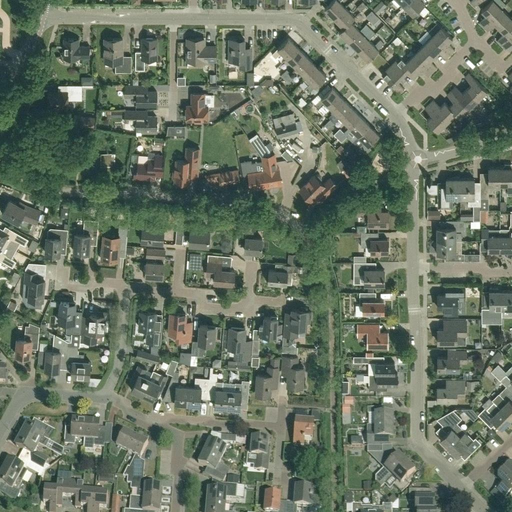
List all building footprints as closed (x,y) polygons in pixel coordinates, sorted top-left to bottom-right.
[(333,19),(344,8),(339,3),(341,0),(333,0),(327,6),(324,9),(333,19)] [(410,0),(403,7),(412,16),(423,5),(418,1),(418,0),(410,0)] [(482,28),(501,10),(491,0),(480,11),(485,17),(478,24),(482,28)] [(491,0),(501,10),(505,5),(500,0),(491,0)] [(373,10),(377,15),(386,6),(381,1),(373,10)] [(356,8),(360,11),(365,6),(362,2),(356,8)] [(403,7),(399,3),(394,7),(398,11),(403,7)] [(342,28),(349,21),(353,17),(344,8),(333,19),(342,28)] [(498,30),(510,18),(501,10),(482,28),(487,32),(494,25),(498,30)] [(379,19),(371,12),(365,18),(368,21),(373,26),(379,19)] [(500,46),(511,33),(511,20),(510,18),(498,30),(503,34),(496,41),(500,46)] [(359,31),(349,21),(342,28),(338,32),(347,42),(359,31)] [(359,31),(368,40),(375,34),(365,24),(359,31)] [(427,33),(431,37),(441,28),(437,24),(427,33)] [(431,37),(450,55),(454,51),(447,44),(452,39),(441,28),(431,37)] [(357,51),(368,40),(359,31),(347,42),(357,51)] [(431,37),(427,33),(426,32),(418,41),(423,46),(431,37)] [(511,33),(500,46),(505,50),(511,43),(511,33)] [(298,47),(288,37),(278,47),(277,48),(278,49),(272,55),(276,58),(281,53),(287,58),(298,47)] [(445,60),(450,55),(431,37),(423,46),(434,57),(438,52),(445,60)] [(397,38),(392,43),(396,47),(401,42),(397,38)] [(89,46),(78,46),(78,39),(63,39),(63,46),(63,59),(78,59),(78,58),(89,58),(89,46)] [(131,56),(122,56),(122,39),(103,39),(103,62),(115,62),(115,72),(131,72),(131,56)] [(144,60),(156,60),(156,39),(142,39),(141,52),(135,52),(134,71),(144,71),(144,60)] [(216,47),(203,47),(204,39),(187,39),(187,55),(187,62),(203,62),(203,61),(215,61),(216,47)] [(239,69),(251,69),(251,65),(251,47),(244,47),(244,40),(228,40),(228,62),(239,62),(239,69)] [(368,40),(357,51),(367,61),(378,50),(384,44),(380,40),(373,46),(368,40)] [(429,62),(434,57),(423,46),(414,55),(432,73),(436,69),(429,62)] [(296,68),(307,57),(298,47),(287,58),(291,62),(289,64),(291,66),(292,64),(296,68)] [(402,54),(399,57),(405,64),(408,60),(402,54)] [(428,77),(432,73),(414,55),(408,60),(405,64),(416,75),(420,70),(428,77)] [(300,75),(302,73),(305,77),(317,66),(307,57),(296,68),(300,71),(298,73),(300,75)] [(416,75),(405,64),(399,57),(390,66),(401,78),(406,73),(413,80),(417,76),(415,75),(416,75)] [(317,66),(305,77),(310,82),(309,84),(305,88),(309,92),(311,91),(317,85),(326,76),(317,66)] [(398,80),(401,78),(390,66),(381,75),(397,91),(399,94),(403,90),(396,83),(398,80)] [(284,79),(290,73),(286,69),(280,75),(284,79)] [(290,73),(284,79),(288,83),(294,77),(290,73)] [(466,90),(477,101),(486,92),(468,74),(463,78),(470,85),(466,90)] [(82,76),(82,84),(93,83),(92,76),(82,76)] [(58,83),(58,93),(66,93),(66,85),(80,86),(81,86),(81,83),(58,83)] [(315,104),(332,87),(329,83),(311,100),(315,104)] [(250,88),(255,96),(264,91),(259,84),(257,84),(250,88)] [(81,86),(80,86),(66,85),(66,93),(58,93),(47,93),(47,107),(66,107),(67,101),(72,101),(72,99),(81,99),(81,86)] [(317,85),(311,91),(314,94),(320,88),(317,85)] [(149,106),(149,105),(155,105),(155,98),(156,98),(156,92),(147,92),(148,87),(124,86),(124,88),(124,98),(136,98),(136,105),(143,105),(144,106),(145,107),(146,107),(148,107),(149,106)] [(332,87),(315,104),(318,107),(319,108),(325,103),(330,108),(342,96),(338,93),(332,87)] [(477,101),(466,90),(461,94),(454,87),(450,91),(468,110),(477,101)] [(459,119),(468,110),(450,91),(445,96),(453,103),(448,108),(455,115),(459,119)] [(207,106),(204,106),(204,94),(191,94),(191,106),(186,106),(186,120),(207,121),(207,106)] [(204,106),(207,106),(214,106),(214,94),(204,94),(204,106)] [(302,106),(306,102),(301,96),(296,101),(302,106)] [(333,111),(339,118),(351,106),(342,96),(330,108),(333,111)] [(455,115),(448,108),(444,103),(439,108),(432,101),(427,105),(446,124),(455,115)] [(319,108),(318,107),(317,109),(323,115),(330,108),(325,103),(319,108)] [(437,133),(446,124),(427,105),(423,109),(430,117),(426,120),(425,121),(437,133)] [(349,127),(360,116),(351,106),(339,118),(343,121),(342,123),(344,124),(345,123),(349,127)] [(231,112),(235,119),(239,117),(239,112),(237,108),(231,112)] [(124,117),(124,123),(136,123),(136,130),(142,130),(142,132),(143,133),(148,133),(149,132),(149,130),(154,130),(156,130),(157,129),(157,124),(156,123),(156,117),(147,117),(147,113),(147,111),(136,111),(124,111),(124,116),(124,117)] [(328,116),(330,118),(321,127),(325,131),(339,118),(333,111),(328,116)] [(298,132),(295,121),(293,112),(273,118),(278,137),(298,132)] [(370,125),(360,116),(349,127),(343,132),(347,136),(353,142),(358,137),(370,125)] [(79,123),(78,126),(93,127),(94,119),(79,117),(79,123)] [(167,134),(185,134),(185,125),(177,125),(168,125),(167,134)] [(358,137),(353,142),(362,152),(369,145),(379,135),(374,130),(370,125),(358,137)] [(337,138),(343,132),(339,128),(333,134),(337,138)] [(259,153),(261,160),(265,187),(280,184),(278,168),(276,169),(275,161),(273,152),(271,153),(257,132),(249,138),(259,153)] [(343,132),(337,138),(341,142),(347,136),(343,132)] [(209,167),(208,183),(218,183),(218,184),(220,184),(220,183),(224,184),(224,185),(227,185),(227,184),(232,185),(232,182),(233,170),(239,169),(235,143),(228,144),(226,168),(219,167),(209,167)] [(340,144),(336,149),(341,154),(345,149),(340,144)] [(369,145),(362,152),(365,155),(372,148),(369,145)] [(175,170),(173,170),(173,178),(175,178),(174,182),(188,183),(189,175),(197,175),(198,166),(199,149),(186,148),(185,161),(176,161),(175,170)] [(292,158),(284,150),(281,153),(287,159),(292,158)] [(127,173),(133,174),(135,172),(136,172),(138,155),(138,152),(131,151),(127,173)] [(354,151),(346,159),(353,166),(361,159),(354,151)] [(86,152),(80,152),(67,152),(67,171),(86,171),(86,152)] [(162,156),(154,156),(155,153),(148,152),(148,156),(138,155),(136,172),(135,172),(133,174),(133,177),(135,179),(137,179),(140,177),(140,176),(147,176),(148,178),(150,177),(151,178),(152,179),(154,179),(154,175),(162,175),(163,165),(161,165),(162,156)] [(115,167),(115,164),(115,154),(100,154),(100,167),(112,167),(115,167)] [(356,173),(353,166),(346,159),(343,156),(337,162),(340,170),(343,169),(346,177),(356,173)] [(265,187),(261,160),(252,162),(251,159),(241,161),(243,174),(247,173),(250,190),(265,187)] [(511,175),(511,176),(511,167),(511,164),(504,164),(503,168),(499,168),(499,186),(507,186),(507,196),(511,195),(511,175)] [(499,186),(499,168),(488,168),(488,172),(487,176),(480,176),(480,181),(480,185),(479,185),(479,199),(488,199),(488,193),(493,193),(493,190),(499,190),(499,186)] [(310,201),(314,197),(319,202),(335,186),(329,179),(322,185),(312,175),(297,189),(310,201)] [(452,198),(459,198),(459,179),(459,177),(448,177),(448,179),(446,179),(446,180),(446,186),(440,186),(440,208),(452,208),(452,198)] [(479,185),(473,185),(473,181),(473,179),(459,179),(459,198),(467,198),(467,206),(473,206),(473,213),(473,221),(479,221),(479,210),(479,199),(479,185)] [(446,186),(446,180),(437,180),(437,183),(437,193),(437,208),(440,208),(440,186),(446,186)] [(426,193),(437,193),(437,183),(426,184),(426,193)] [(479,210),(487,210),(488,199),(479,199),(479,210)] [(21,217),(35,223),(39,212),(27,207),(20,203),(19,206),(9,200),(5,208),(2,214),(18,223),(21,217)] [(388,211),(381,211),(381,205),(368,205),(358,205),(357,216),(368,216),(368,226),(388,227),(388,211)] [(511,209),(510,210),(510,230),(499,230),(499,251),(511,251),(511,249),(511,243),(511,242),(511,209)] [(479,210),(479,221),(488,221),(487,210),(479,210)] [(437,211),(427,211),(427,221),(429,221),(437,221),(437,211)] [(177,223),(175,243),(183,243),(183,235),(184,214),(169,213),(168,222),(177,223)] [(469,221),(473,221),(473,213),(460,213),(460,221),(463,221),(469,221)] [(184,214),(183,235),(190,236),(189,244),(208,246),(209,231),(195,230),(195,227),(199,227),(200,215),(184,214)] [(236,218),(220,216),(219,227),(235,228),(236,221),(236,218)] [(74,247),(74,252),(89,253),(90,244),(90,235),(97,236),(97,234),(99,221),(92,221),(91,228),(84,227),(83,234),(75,233),(74,247)] [(246,238),(245,251),(254,252),(261,253),(262,239),(251,238),(252,222),(236,221),(235,228),(235,237),(246,238)] [(455,233),(463,233),(463,221),(460,221),(451,221),(451,228),(439,228),(437,228),(436,241),(455,241),(455,233)] [(99,258),(118,260),(118,256),(119,245),(126,246),(128,226),(119,225),(118,236),(104,235),(102,250),(100,250),(99,258)] [(162,244),(164,229),(142,227),(141,242),(162,244)] [(0,228),(0,241),(7,245),(11,239),(17,241),(25,245),(28,239),(9,228),(7,232),(3,230),(0,228)] [(45,254),(59,255),(60,253),(66,253),(66,247),(67,230),(50,229),(47,231),(46,238),(45,254)] [(499,252),(499,251),(499,230),(481,230),(481,242),(487,242),(487,250),(487,251),(491,251),(491,252),(492,253),(498,254),(499,252)] [(368,233),(354,233),(354,237),(360,237),(360,248),(370,248),(370,254),(388,254),(388,240),(378,240),(378,233),(368,233)] [(0,241),(0,259),(13,267),(16,261),(8,256),(3,252),(7,245),(0,241)] [(450,261),(463,261),(463,252),(463,247),(455,247),(455,241),(436,241),(436,243),(435,243),(434,244),(434,249),(435,250),(436,250),(436,254),(444,254),(450,254),(450,261)] [(134,247),(126,246),(125,254),(134,255),(134,247)] [(146,262),(145,277),(145,279),(154,280),(154,278),(162,279),(164,261),(165,250),(165,249),(146,247),(145,257),(155,257),(155,262),(146,262)] [(463,252),(463,261),(479,261),(479,252),(463,252)] [(190,253),(189,268),(200,269),(201,253),(190,253)] [(208,255),(207,270),(206,277),(215,277),(214,283),(221,284),(233,285),(234,271),(230,271),(220,270),(222,256),(208,255)] [(220,270),(230,271),(232,257),(222,256),(220,270)] [(373,293),(373,283),(383,283),(383,277),(383,270),(375,270),(366,270),(366,262),(353,262),(353,283),(368,283),(368,293),(373,293)] [(25,269),(23,295),(28,295),(28,299),(43,300),(43,298),(45,280),(46,264),(29,263),(26,268),(25,269)] [(308,267),(294,265),(287,265),(275,264),(275,270),(269,270),(266,270),(266,278),(268,278),(268,283),(287,285),(291,285),(292,272),(307,273),(308,267)] [(22,274),(14,270),(8,282),(16,285),(22,274)] [(481,323),(501,323),(501,317),(501,291),(498,291),(498,288),(489,288),(489,290),(489,302),(481,302),(481,318),(481,323)] [(452,289),(452,295),(443,295),(437,295),(437,308),(443,308),(443,315),(449,316),(456,316),(456,301),(464,301),(464,289),(452,289)] [(511,291),(501,291),(501,317),(511,316),(511,291)] [(375,293),(373,293),(368,293),(359,293),(359,305),(359,306),(363,306),(363,313),(368,313),(368,316),(375,316),(375,313),(380,313),(383,313),(383,301),(375,301),(375,293)] [(17,303),(10,300),(7,307),(14,311),(17,303)] [(68,345),(79,346),(81,326),(82,313),(74,312),(75,304),(69,304),(69,303),(60,303),(59,323),(67,324),(66,334),(71,335),(71,342),(68,342),(68,345)] [(293,309),(292,312),(285,312),(284,323),(283,335),(287,336),(299,336),(299,328),(306,328),(306,322),(310,322),(311,312),(307,312),(307,308),(301,308),(300,310),(293,309)] [(151,343),(161,344),(162,328),(163,318),(155,317),(156,313),(156,312),(140,311),(140,321),(139,328),(147,329),(146,337),(150,337),(150,343),(151,343)] [(84,315),(83,326),(82,341),(96,342),(96,332),(103,333),(104,320),(107,320),(108,314),(97,313),(97,316),(84,315)] [(192,335),(191,335),(192,323),(185,322),(186,315),(171,313),(169,329),(169,333),(175,334),(175,340),(191,342),(192,335)] [(276,337),(277,332),(281,333),(282,323),(277,323),(278,318),(264,317),(264,322),(260,322),(260,329),(259,336),(276,337)] [(465,336),(465,321),(443,321),(443,330),(437,330),(437,343),(444,343),(444,345),(457,345),(457,336),(465,336)] [(39,334),(39,326),(29,322),(29,326),(25,326),(25,333),(24,339),(17,339),(16,356),(30,357),(31,348),(31,341),(38,342),(39,334)] [(191,352),(191,355),(197,355),(203,356),(204,343),(214,344),(215,327),(200,325),(199,341),(192,340),(191,352)] [(367,336),(367,347),(387,347),(387,332),(379,332),(370,332),(370,325),(357,325),(357,336),(367,336)] [(224,329),(222,347),(228,347),(228,348),(236,349),(235,359),(240,359),(246,360),(249,360),(250,341),(244,341),(245,329),(230,328),(230,329),(224,329)] [(66,362),(68,345),(68,342),(54,335),(53,352),(47,351),(47,352),(39,351),(37,363),(45,364),(45,370),(53,371),(58,371),(59,368),(59,362),(66,362)] [(287,336),(283,335),(282,346),(296,347),(296,342),(294,339),(289,339),(288,342),(286,342),(287,336)] [(457,336),(457,345),(465,345),(465,336),(457,336)] [(160,356),(161,344),(151,343),(151,354),(160,356)] [(90,378),(91,361),(84,361),(84,353),(79,353),(79,346),(68,345),(66,362),(72,363),(72,369),(71,376),(77,377),(90,378)] [(135,357),(144,359),(157,363),(160,356),(151,354),(146,352),(137,350),(135,357)] [(448,351),(448,357),(437,357),(437,371),(446,371),(458,371),(458,363),(465,363),(465,350),(457,351),(448,351)] [(498,350),(492,357),(497,362),(503,355),(498,350)] [(191,352),(180,351),(179,362),(190,365),(191,355),(191,352)] [(258,356),(251,356),(251,365),(259,365),(259,357),(258,356)] [(394,361),(384,361),(384,356),(373,356),(366,356),(353,356),(353,362),(368,362),(368,373),(394,373),(394,363),(394,361)] [(283,359),(282,375),(288,375),(287,386),(302,387),(304,367),(297,367),(298,358),(283,357),(283,359)] [(221,364),(221,359),(216,358),(212,361),(212,367),(213,367),(220,367),(221,364)] [(270,366),(279,367),(280,358),(271,358),(270,366)] [(178,362),(171,360),(166,373),(172,376),(175,370),(178,362)] [(228,361),(227,368),(230,368),(250,370),(251,365),(237,364),(237,361),(228,361)] [(511,365),(506,372),(498,364),(490,372),(505,387),(509,390),(511,387),(511,365)] [(134,383),(131,390),(142,395),(153,371),(139,365),(135,373),(132,379),(131,382),(134,383)] [(270,396),(270,388),(277,388),(279,367),(270,366),(268,366),(267,376),(257,375),(256,390),(255,395),(270,396)] [(217,373),(213,373),(213,367),(212,367),(211,367),(210,367),(209,379),(208,398),(215,399),(214,407),(215,407),(215,409),(215,410),(222,411),(223,410),(223,408),(227,408),(229,382),(216,382),(217,373)] [(153,371),(142,395),(152,400),(155,393),(159,395),(163,386),(165,381),(167,376),(160,373),(153,370),(153,371)] [(187,405),(189,387),(177,386),(179,370),(175,370),(172,376),(166,391),(175,392),(174,402),(174,404),(187,405)] [(397,373),(394,373),(368,373),(368,390),(376,390),(376,385),(387,385),(397,385),(397,373)] [(101,378),(90,378),(89,385),(97,386),(101,378)] [(208,398),(209,379),(195,378),(194,387),(189,387),(187,405),(200,406),(201,398),(208,398)] [(249,390),(249,385),(249,381),(242,381),(242,383),(229,382),(227,408),(231,409),(230,411),(231,412),(237,412),(238,412),(238,409),(239,409),(240,398),(248,398),(249,390)] [(436,388),(436,399),(427,399),(427,406),(437,406),(437,400),(455,401),(455,392),(464,392),(464,381),(446,381),(445,388),(436,388)] [(466,381),(466,390),(475,390),(475,386),(479,386),(481,381),(466,381)] [(511,397),(511,393),(509,390),(505,387),(491,401),(493,403),(510,419),(511,417),(511,403),(509,400),(511,397)] [(175,392),(166,391),(163,401),(174,402),(175,392)] [(248,398),(240,398),(239,409),(247,410),(247,406),(248,398)] [(353,406),(353,398),(345,398),(341,398),(342,425),(351,425),(350,406),(353,406)] [(481,405),(484,408),(486,410),(493,403),(491,401),(488,398),(481,405)] [(500,429),(510,419),(493,403),(486,410),(484,408),(477,415),(478,417),(485,424),(490,419),(495,423),(500,429)] [(381,406),(381,408),(382,415),(393,415),(393,406),(381,406)] [(369,427),(393,427),(393,415),(382,415),(381,408),(367,409),(367,415),(369,415),(369,427)] [(447,448),(464,431),(457,424),(462,419),(453,410),(436,420),(442,426),(441,427),(446,432),(441,437),(438,440),(447,448)] [(477,415),(471,410),(462,410),(472,420),(477,415)] [(312,440),(313,422),(320,423),(320,412),(312,411),(311,421),(295,420),(295,429),(293,445),(303,446),(304,439),(312,440)] [(490,419),(485,424),(490,428),(495,423),(490,419)] [(38,431),(42,424),(34,420),(30,427),(38,431)] [(86,422),(72,421),(72,427),(72,431),(65,431),(64,445),(74,445),(75,439),(84,440),(85,440),(86,422)] [(104,448),(104,445),(105,431),(98,431),(99,427),(99,423),(86,422),(85,440),(84,440),(83,450),(93,451),(94,447),(104,448)] [(27,425),(21,435),(39,445),(46,449),(50,442),(55,431),(42,424),(38,431),(30,427),(27,425)] [(389,444),(389,438),(393,438),(393,427),(369,427),(367,427),(367,438),(367,445),(389,444)] [(446,432),(441,427),(436,432),(441,437),(446,432)] [(128,453),(136,437),(123,431),(117,445),(111,442),(112,432),(105,431),(104,445),(111,446),(110,456),(117,459),(121,450),(128,453)] [(474,438),(473,439),(464,431),(447,448),(455,457),(459,453),(465,447),(471,453),(480,444),(474,438)] [(211,433),(209,441),(226,449),(228,443),(220,443),(221,435),(211,433)] [(17,437),(14,443),(16,444),(15,446),(23,451),(33,456),(35,452),(39,445),(21,435),(19,438),(17,437)] [(235,444),(236,437),(221,435),(220,443),(228,443),(235,444)] [(148,443),(136,437),(128,453),(135,456),(130,468),(128,467),(124,476),(128,477),(128,478),(131,478),(143,479),(144,463),(140,460),(148,443)] [(236,437),(235,444),(245,447),(245,438),(236,437)] [(252,438),(251,457),(256,457),(255,471),(267,472),(267,463),(268,455),(266,454),(267,440),(252,438)] [(361,438),(351,438),(351,447),(361,447),(361,438)] [(204,452),(221,461),(226,449),(209,441),(204,452)] [(50,442),(46,449),(63,458),(64,449),(50,442)] [(368,454),(375,460),(375,456),(391,456),(394,459),(396,457),(392,454),(392,447),(382,447),(382,454),(368,454)] [(465,447),(459,453),(464,459),(471,453),(465,447)] [(33,456),(23,451),(16,464),(26,470),(27,469),(30,463),(33,456)] [(33,456),(30,463),(37,468),(45,472),(45,471),(50,468),(45,465),(48,460),(35,452),(33,456)] [(219,464),(221,461),(204,452),(198,464),(207,468),(212,471),(210,476),(223,483),(229,469),(219,464)] [(392,477),(406,463),(398,455),(396,457),(394,459),(391,456),(375,456),(375,460),(383,468),(375,477),(375,483),(380,489),(384,485),(392,477)] [(8,460),(2,471),(22,482),(28,471),(26,470),(16,464),(8,460)] [(30,463),(27,469),(34,473),(39,475),(38,477),(43,480),(45,472),(37,468),(30,463)] [(406,463),(392,477),(396,482),(393,485),(393,486),(401,493),(405,489),(409,485),(405,481),(415,471),(406,463)] [(511,463),(511,464),(508,464),(502,470),(511,479),(511,463)] [(511,490),(510,489),(511,487),(511,479),(502,470),(496,476),(497,479),(500,483),(494,490),(505,501),(511,494),(511,490)] [(2,471),(0,474),(0,483),(0,484),(7,488),(3,495),(15,501),(20,492),(17,491),(22,482),(2,471)] [(58,472),(57,481),(71,482),(71,473),(58,472)] [(239,477),(228,476),(227,485),(237,486),(238,486),(239,477)] [(389,490),(393,486),(393,485),(396,482),(392,477),(384,485),(389,490)] [(143,479),(131,478),(128,478),(127,484),(134,485),(134,491),(144,492),(143,498),(143,499),(160,501),(162,487),(152,486),(142,485),(143,479)] [(207,504),(224,506),(225,498),(236,499),(237,486),(227,485),(222,485),(213,480),(212,490),(209,490),(207,504)] [(69,498),(71,482),(57,481),(57,489),(56,507),(62,507),(63,498),(69,498)] [(82,491),(83,483),(71,482),(69,498),(76,499),(75,509),(81,509),(81,507),(82,491)] [(372,482),(363,483),(363,491),(372,491),(372,482)] [(237,486),(236,499),(243,500),(244,486),(241,486),(238,486),(237,486)] [(55,511),(56,507),(57,489),(45,488),(45,491),(41,491),(40,496),(40,498),(44,498),(44,504),(50,504),(49,511),(55,511)] [(287,503),(286,511),(285,511),(296,511),(297,507),(319,509),(319,505),(320,499),(311,498),(312,489),(296,488),(295,504),(287,503)] [(417,510),(434,510),(434,497),(432,497),(422,497),(422,490),(409,490),(409,498),(416,498),(416,503),(416,510),(417,510)] [(505,501),(494,490),(489,494),(501,506),(505,501)] [(93,511),(95,492),(82,491),(81,507),(88,508),(87,511),(93,511)] [(95,492),(93,511),(99,511),(99,509),(106,509),(108,493),(95,492)] [(344,505),(351,505),(353,505),(352,494),(344,494),(344,505)] [(285,511),(286,511),(279,510),(279,502),(280,497),(266,495),(265,507),(264,511),(285,511)] [(40,496),(33,496),(32,506),(40,506),(40,498),(40,496)] [(118,511),(120,497),(113,496),(112,510),(111,511),(118,511)] [(387,501),(392,505),(397,500),(392,496),(387,501)] [(143,499),(143,498),(130,497),(129,511),(125,511),(124,511),(159,511),(160,501),(143,499)]
